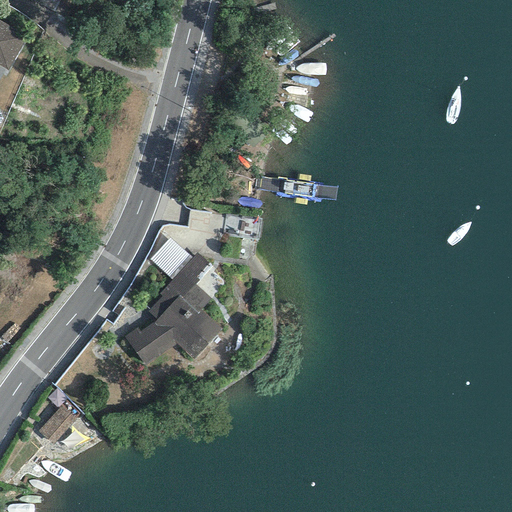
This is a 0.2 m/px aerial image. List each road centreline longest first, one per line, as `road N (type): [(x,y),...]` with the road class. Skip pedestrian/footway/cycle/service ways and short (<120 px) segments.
road 1 (tertiary): [(0,411),(127,235),(196,0)]
road 2 (unknown): [(172,95),(3,0)]
